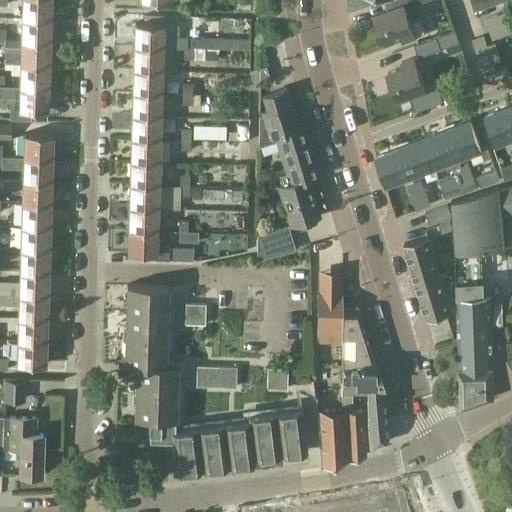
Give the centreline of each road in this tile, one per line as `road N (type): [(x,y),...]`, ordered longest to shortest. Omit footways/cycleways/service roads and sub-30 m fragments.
road 1 (tertiary): [(433,448),(313,51),(315,0)]
road 2 (residential): [(433,448),(366,475),(98,510)]
road 3 (residential): [(88,274),(97,0)]
road 4 (residential): [(88,274),(277,279),(272,349)]
road 5 (residential): [(98,510),(81,436),(88,274)]
road 6 (residential): [(371,137),(511,85)]
